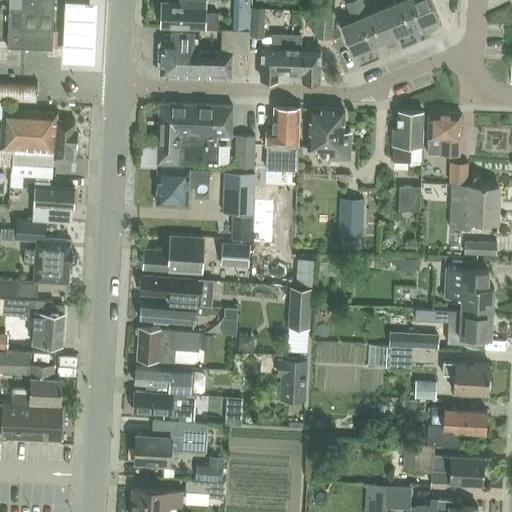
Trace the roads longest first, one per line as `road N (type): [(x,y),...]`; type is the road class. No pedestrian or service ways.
road 1 (tertiary): [(98,511),(118,87)]
road 2 (residential): [(118,87),(360,90),(473,53)]
